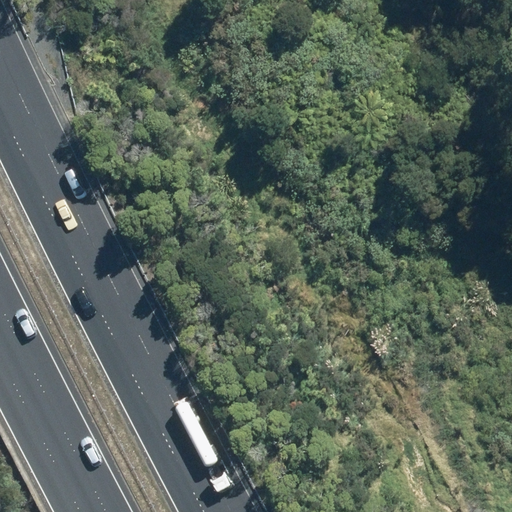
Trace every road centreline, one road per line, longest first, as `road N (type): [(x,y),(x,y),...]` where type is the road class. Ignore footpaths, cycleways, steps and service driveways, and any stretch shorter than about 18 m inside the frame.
road 1 (motorway): [(0,73),(234,511)]
road 2 (motorway): [(95,511),(0,339)]
road 3 (track): [(467,511),(407,381)]
